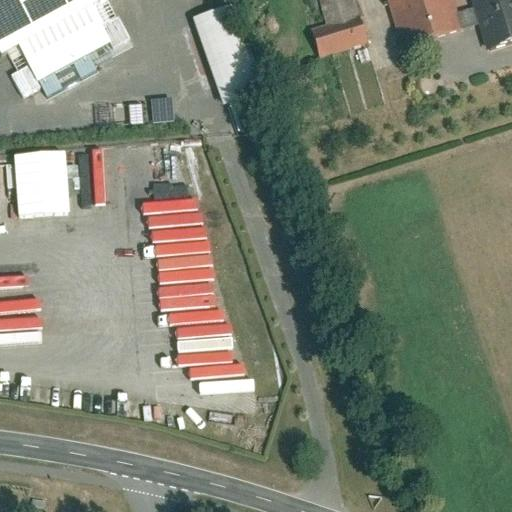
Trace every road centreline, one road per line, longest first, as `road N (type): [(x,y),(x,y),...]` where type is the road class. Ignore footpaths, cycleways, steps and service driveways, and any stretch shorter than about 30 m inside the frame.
road 1 (tertiary): [(158,471),(0,441)]
road 2 (tertiary): [(299,511),(158,471)]
